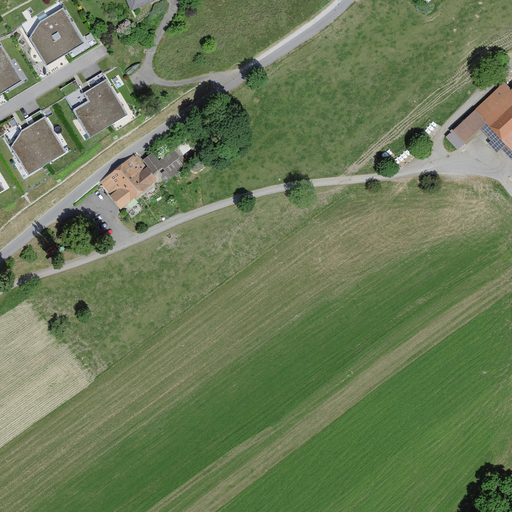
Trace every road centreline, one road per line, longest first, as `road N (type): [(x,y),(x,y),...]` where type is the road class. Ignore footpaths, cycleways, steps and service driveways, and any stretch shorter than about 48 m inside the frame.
road 1 (track): [(0,288),(287,186),(451,168),(483,169),(511,187)]
road 2 (tertiary): [(345,0),(75,192),(0,255)]
